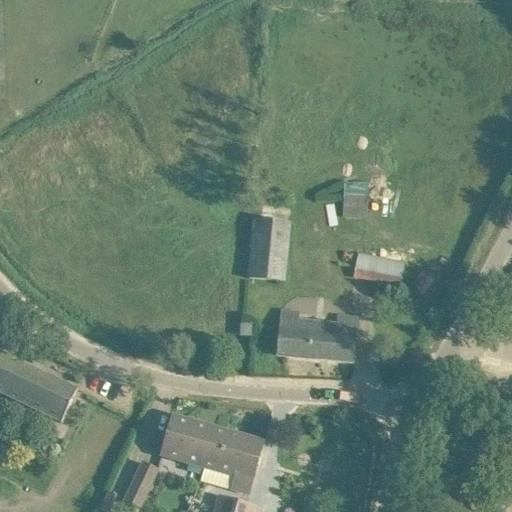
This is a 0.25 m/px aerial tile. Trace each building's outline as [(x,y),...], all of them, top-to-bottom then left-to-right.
[(344,180),(342,218),(366,220),(368,182),(344,180)] [(252,219),(246,278),(285,282),(291,223),(252,219)] [(358,253),(354,277),(401,286),(405,262),(358,253)] [(282,312),(279,337),(277,357),(352,364),(357,319),(337,317),(337,323),(299,319),(299,313),(282,312)] [(241,325),(240,336),(252,337),(252,326),(241,325)] [(0,352),(0,394),(61,424),(78,390),(0,352)] [(172,417),(167,436),(161,456),(203,468),(205,468),(210,449),(222,452),(227,432),(172,417)] [(205,468),(203,468),(199,481),(249,496),(264,443),(227,432),(222,452),(210,449),(205,468)] [(15,448),(24,452),(27,446),(18,442),(15,448)] [(143,463),(124,501),(139,508),(157,470),(143,463)] [(106,492),(98,510),(101,511),(107,511),(115,496),(106,492)] [(222,492),(216,511),(253,511),(256,502),(222,492)]
